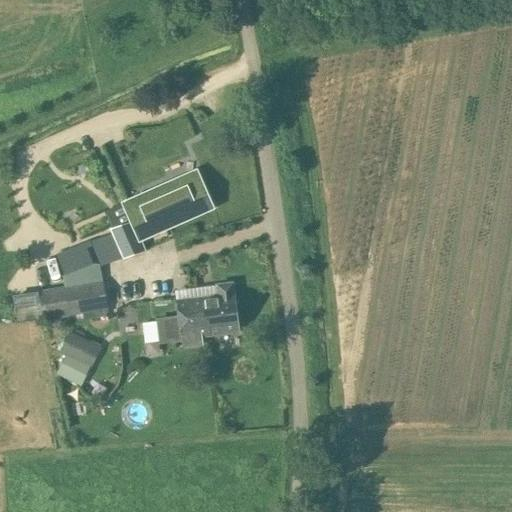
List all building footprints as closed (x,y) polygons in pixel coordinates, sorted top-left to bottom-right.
[(140,239),(212,207),(196,171),(122,203),(129,218),(110,226),(89,235),(101,266),(124,257),(125,260),(144,252),(140,239)] [(55,249),(57,255),(45,260),(50,274),(55,277),(65,275),(93,264),(83,239),(76,241),(76,240),(55,249)] [(108,310),(103,281),(38,291),(43,322),(108,310)] [(215,285),(216,296),(205,297),(210,337),(238,334),(234,294),(235,294),(233,283),(215,285)] [(176,301),(178,317),(156,319),(159,345),(182,342),(182,347),(203,345),(202,338),(210,337),(205,297),(176,301)] [(65,354),(58,375),(88,385),(102,342),(69,331),(61,353),(65,354)]
